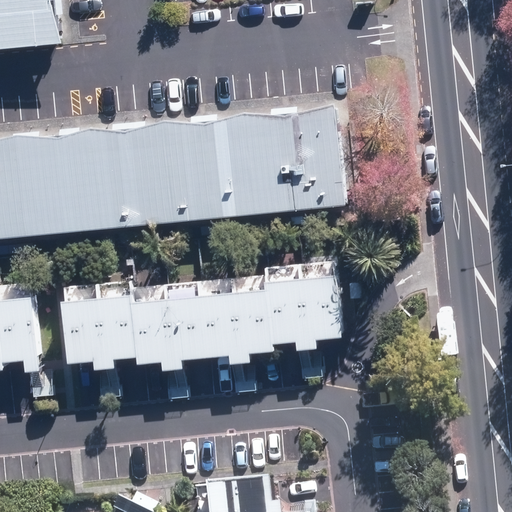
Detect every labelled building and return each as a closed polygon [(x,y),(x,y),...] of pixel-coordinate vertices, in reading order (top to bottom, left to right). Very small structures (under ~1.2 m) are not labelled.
[(0,0),(0,45),(74,39),(70,0),(0,0)] [(0,139),(0,236),(355,201),(346,105),(0,139)] [(350,334),(346,259),(271,263),(271,274),(144,281),(144,277),(71,281),(76,359),(101,358),(102,368),(127,367),(126,354),(147,353),(147,361),(170,360),(171,368),(191,367),(191,355),(237,353),(237,363),(257,362),(256,348),(283,347),(283,337),(304,336),(304,350),(328,349),(327,335),(350,334)] [(48,367),(42,275),(6,278),(7,287),(0,287),(0,369),(14,369),(13,358),(33,357),(34,368),(48,367)] [(295,511),(294,499),(281,500),(279,481),(203,487),(204,511),(295,511)]
